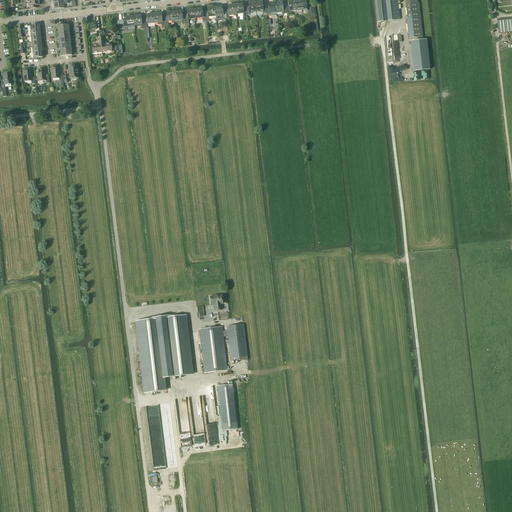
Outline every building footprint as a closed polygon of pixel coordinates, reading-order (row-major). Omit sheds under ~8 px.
[(26,0),(26,3),(29,2),(30,9),(37,8),(36,5),(40,5),(39,0),(26,0)] [(296,11),(295,0),(288,1),(288,7),(286,7),(286,13),(291,13),(291,11),(296,11)] [(305,0),(295,0),(296,11),(307,10),(305,0)] [(396,0),(372,0),(375,23),(399,20),(396,0)] [(417,0),(405,0),(407,19),(405,20),(408,39),(424,38),(421,19),(419,19),(417,0)] [(250,14),(256,13),(255,2),(248,3),(249,7),(245,7),(246,15),(250,15),(250,14)] [(255,2),(256,13),(263,13),(263,14),(266,13),(265,5),(262,5),(262,2),(255,2)] [(271,14),(276,13),(275,2),(268,3),(268,9),(266,9),(267,16),(271,15),(271,14)] [(282,14),(286,13),(286,7),(283,7),(282,2),(275,2),(276,13),(282,13),(282,14)] [(245,7),(243,7),(242,4),(235,5),(236,15),(243,14),(243,17),(247,17),(246,15),(245,7)] [(229,16),(236,15),(235,5),(227,6),(228,9),(225,9),(226,19),(229,19),(229,16)] [(223,20),(226,19),(225,9),(222,10),(222,6),(214,7),(216,17),(223,16),(223,20)] [(209,18),(216,17),(214,7),(207,8),(207,11),(205,12),(206,22),(209,22),(209,18)] [(206,22),(205,12),(202,12),(202,9),(194,10),(195,20),(202,19),(203,22),(206,22)] [(187,14),(184,14),(185,24),(187,24),(188,24),(189,24),(188,20),(195,20),(194,10),(187,10),(187,12),(187,14)] [(181,11),(174,12),(175,22),(175,23),(176,23),(176,24),(182,23),(182,24),(185,24),(184,14),(182,14),(181,11)] [(164,16),(165,26),(168,26),(168,23),(175,22),(174,12),(166,13),(167,16),(164,16)] [(162,27),(165,26),(164,16),(161,17),(161,13),(153,14),(155,25),(157,24),(157,25),(162,24),(162,27)] [(155,25),(153,14),(146,15),(146,18),(144,19),(145,29),(148,28),(148,25),(154,24),(154,25),(155,25)] [(145,29),(144,19),(141,19),(140,16),(133,17),(134,27),(141,26),(142,29),(145,29)] [(127,27),(134,27),(133,17),(126,17),(126,21),(123,21),(124,31),(127,31),(127,27)] [(93,54),(103,52),(101,38),(98,39),(98,45),(92,46),(93,54)] [(101,38),(103,52),(113,51),(112,43),(106,44),(105,38),(101,38)] [(426,40),(410,42),(413,72),(429,70),(426,40)] [(76,78),(78,78),(77,66),(69,67),(70,74),(69,74),(69,79),(72,78),(72,79),(73,79),(75,79),(76,79),(76,78)] [(60,81),(63,81),(63,75),(60,75),(59,68),(51,68),(52,79),(60,78),(60,81)] [(46,83),(49,83),(49,76),(46,76),(45,69),(37,70),(38,81),(46,81),(46,83)] [(32,84),(35,84),(35,78),(32,78),(31,70),(23,71),(24,82),(32,81),(32,84)] [(0,81),(1,88),(5,88),(4,85),(12,84),(11,74),(3,75),(3,81),(0,81)] [(222,295),(210,297),(211,305),(214,305),(214,311),(221,310),(221,304),(223,304),(222,295)] [(148,320),(135,321),(143,394),(166,391),(165,378),(193,375),(186,315),(173,317),(173,316),(148,318),(148,320)] [(243,325),(227,327),(231,362),(247,360),(243,325)] [(222,327),(199,330),(204,373),(227,370),(222,327)] [(237,429),(234,405),(232,385),(217,386),(219,406),(222,431),(237,429)]
